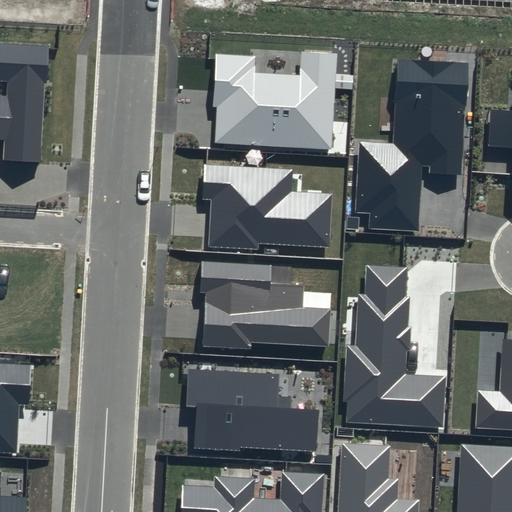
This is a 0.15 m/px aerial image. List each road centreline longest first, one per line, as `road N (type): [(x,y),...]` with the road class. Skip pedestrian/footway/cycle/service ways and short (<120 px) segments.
road 1 (residential): [(102,511),(116,234)]
road 2 (residential): [(116,234),(129,0)]
